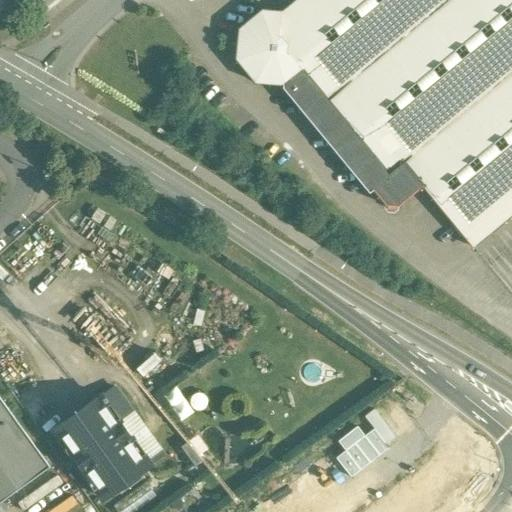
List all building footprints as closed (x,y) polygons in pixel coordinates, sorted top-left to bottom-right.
[(511,0),(295,0),(281,12),(276,39),(302,71),(388,175),(403,162),(422,185),(473,247),(511,214),(511,0)] [(280,11),(262,9),(239,28),(236,58),(255,82),(283,84),(285,84),(302,71),(276,39),(281,12),(280,11)] [(388,175),(302,71),(285,84),(283,84),(282,87),(369,192),(373,189),(386,205),(388,205),(388,208),(395,209),(395,205),(397,206),(422,185),(403,162),(388,175)] [(51,425),(102,496),(153,460),(101,388),(51,425)] [(0,502),(50,466),(0,397),(0,502)] [(143,487),(113,503),(117,511),(121,511),(149,498),(143,487)]
